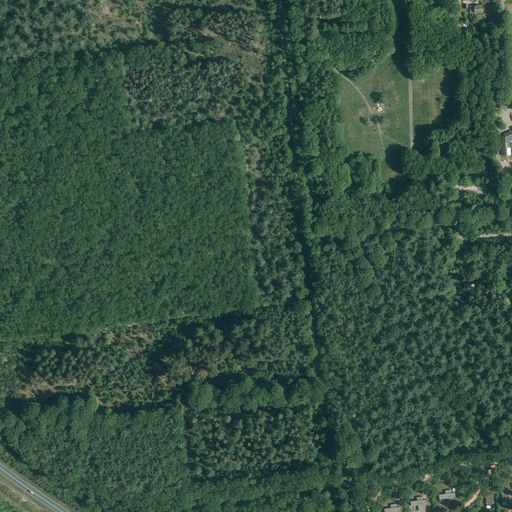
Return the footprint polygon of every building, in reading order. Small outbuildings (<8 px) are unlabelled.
[(499,101),(499,110),(511,109),(511,100),(499,101)] [(511,129),(511,130),(504,134),(505,136),(503,137),(501,137),(502,153),(501,153),(501,156),(503,156),(510,156),(511,155),(510,147),(509,147),(509,142),(511,139),(511,138),(511,127),(511,128),(511,129)] [(445,491),(445,494),(438,495),(439,500),(446,499),(447,504),(452,504),(452,498),(455,498),(455,493),(451,493),(451,490),(445,491)] [(501,495),(502,495),(502,503),(508,502),(508,498),(509,498),(509,492),(508,491),(501,492),(500,492),(501,495)] [(492,495),(492,494),(484,495),(484,498),(485,498),(486,506),(492,506),(492,501),(493,501),(493,495),(492,495)] [(416,498),(416,501),(410,502),(410,507),(418,506),(418,511),(424,510),(423,505),(427,505),(426,500),(423,500),(422,497),(416,498)]
